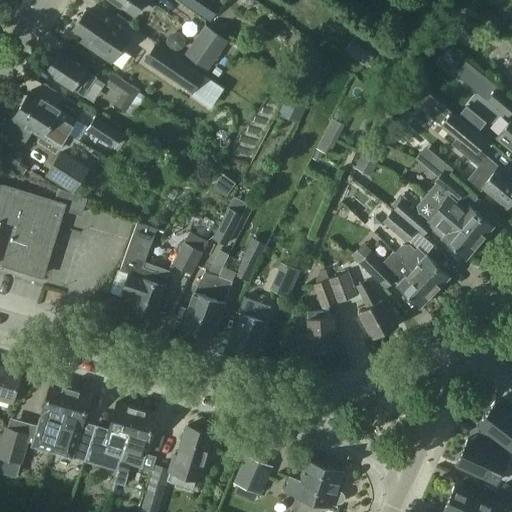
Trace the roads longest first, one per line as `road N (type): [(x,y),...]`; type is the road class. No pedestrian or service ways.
road 1 (residential): [(276,403),(0,320)]
road 2 (residential): [(464,352),(437,354),(352,392),(276,403)]
road 3 (residential): [(404,480),(276,403)]
road 4 (residential): [(404,480),(464,352)]
